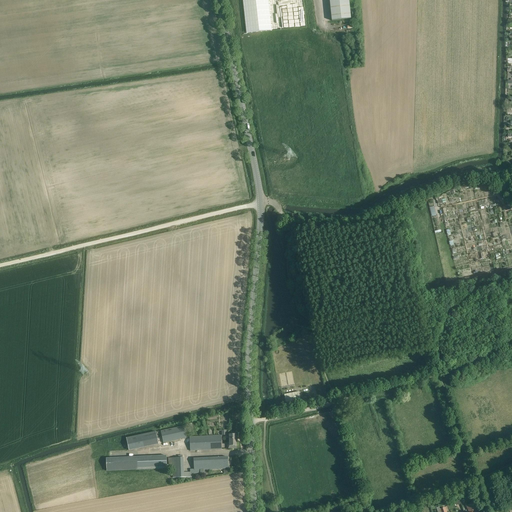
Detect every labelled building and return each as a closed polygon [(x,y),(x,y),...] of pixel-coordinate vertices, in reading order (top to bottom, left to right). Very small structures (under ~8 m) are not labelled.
[(348,0),(329,0),(332,21),(351,19),(348,0)] [(87,371),(83,367),(79,371),(83,375),(87,371)] [(283,393),(289,392),(290,393),(284,394),(284,398),(299,395),(298,387),(283,390),(283,393)] [(186,438),(183,426),(160,431),(163,443),(186,438)] [(158,444),(156,432),(126,438),(128,450),(158,444)] [(221,449),(221,435),(189,437),(190,451),(216,450),(221,449)] [(167,468),(166,456),(106,458),(106,471),(167,468)] [(218,469),(218,457),(193,459),(194,469),(190,469),(190,472),(183,472),(183,457),(172,458),(173,478),(191,477),(191,474),(200,473),(200,470),(218,469)] [(218,457),(218,469),(228,468),(227,457),(218,457)] [(469,511),(474,511),(474,509),(477,508),(475,503),(468,505),(469,511)]
